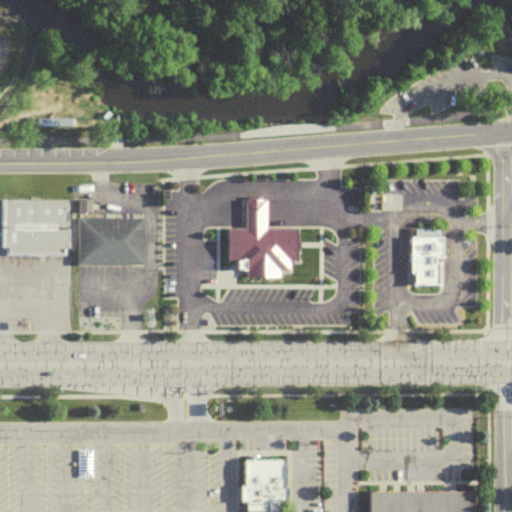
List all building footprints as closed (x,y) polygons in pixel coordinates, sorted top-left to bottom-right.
[(68,123),(32,124),(32,115),(68,114),(68,123)] [(221,224),(236,224),(236,196),(264,195),(265,223),(295,222),(296,255),(280,255),(281,264),(273,265),(273,273),(244,274),(243,267),(235,267),(235,257),(221,257),(221,224)] [(0,198),(0,248),(4,248),(4,256),(60,255),(60,249),(67,249),(67,198),(0,198)] [(74,216),(140,217),(139,266),(74,265),(74,216)] [(406,233),(406,272),(411,272),(411,284),(437,284),(437,256),(441,256),(441,233),(406,233)] [(240,483),(240,458),(280,458),(280,486),(283,486),(283,498),(263,497),(264,508),(243,507),(243,499),(236,499),(236,483),(240,483)] [(365,511),(365,489),(469,489),(469,511),(365,511)]
